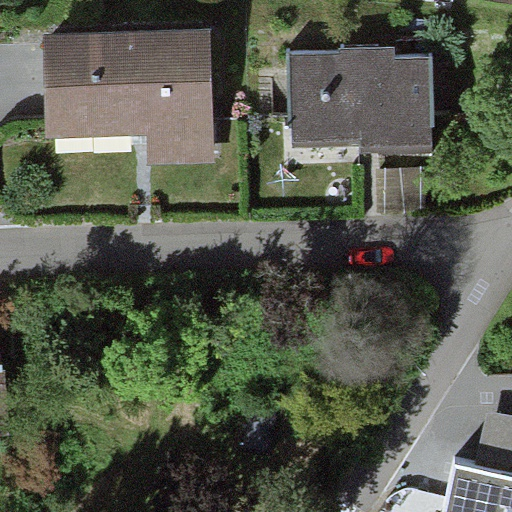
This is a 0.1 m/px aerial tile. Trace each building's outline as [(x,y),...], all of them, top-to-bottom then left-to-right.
[(152,155),(211,153),(207,33),(44,39),(47,134),(141,131),(151,131),(152,155)] [(351,145),(431,144),(431,55),(290,55),(291,145),(351,145)] [(0,424),(12,423),(3,333),(0,333),(0,424)] [(511,417),(489,413),(478,466),(511,473),(511,417)] [(511,511),(511,473),(478,466),(459,462),(448,511),(511,511)]
